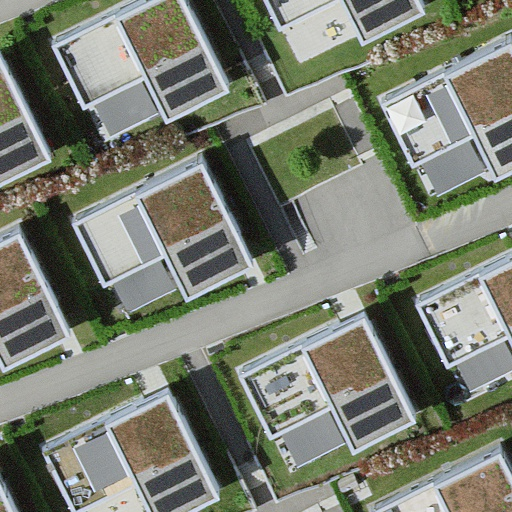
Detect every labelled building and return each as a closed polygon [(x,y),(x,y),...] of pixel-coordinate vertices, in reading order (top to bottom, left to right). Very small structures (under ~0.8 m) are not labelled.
[(245,76),(208,0),(175,0),(97,38),(122,91),(175,65),(193,102),(245,76)] [(436,5),(434,0),(304,0),(313,19),(352,0),(368,0),(384,30),(436,5)] [(54,138),(11,48),(0,53),(0,160),(1,163),(54,138)] [(511,58),(422,102),(448,155),(500,129),(511,153),(511,58)] [(263,247),(220,157),(115,208),(140,261),(193,235),(210,272),(263,247)] [(83,309),(39,220),(0,238),(0,304),(12,298),(30,335),(83,309)] [(511,263),(456,290),(482,343),(511,328),(511,263)] [(429,403),(386,314),(280,365),(306,418),(358,392),(376,429),(429,403)] [(232,475),(189,386),(83,436),(109,489),(161,464),(179,501),(232,475)] [(511,511),(511,455),(415,502),(419,511),(511,511)] [(36,511),(12,463),(0,469),(0,511),(36,511)]
